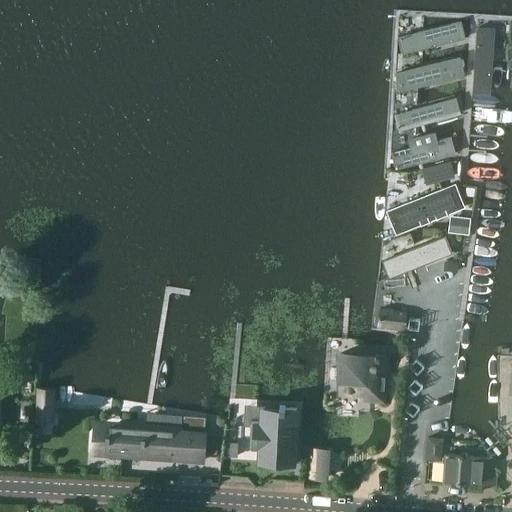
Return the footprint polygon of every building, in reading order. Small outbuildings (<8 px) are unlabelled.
[(395,35),(401,50),(443,40),(463,36),(458,19),(395,35)] [(476,28),(471,94),(493,97),(496,29),(476,28)] [(393,68),(398,87),(464,73),(458,52),(393,68)] [(392,113),(397,125),(458,109),(454,95),(392,113)] [(389,150),(393,166),(442,153),(454,150),(448,134),(435,138),(433,129),(407,135),(409,145),(389,150)] [(442,176),(454,172),(451,160),(423,168),(425,174),(442,176)] [(384,210),(394,229),(462,202),(454,184),(384,210)] [(452,215),(451,216),(450,224),(450,231),(453,231),(469,233),(471,217),(453,215),(452,215)] [(381,258),(388,276),(451,252),(444,234),(381,258)] [(458,271),(459,262),(446,260),(444,270),(458,271)] [(402,329),(404,308),(378,305),(375,325),(402,329)] [(342,353),(339,392),(360,393),(360,394),(360,397),(382,399),(385,355),(380,355),(380,356),(342,353)] [(36,421),(54,422),(55,387),(37,387),(36,421)] [(297,434),(298,413),(286,413),(286,410),(281,410),(281,413),(263,412),(263,421),(262,421),(262,429),(255,428),(253,450),(261,450),(259,467),(262,467),(261,470),(279,472),(280,468),(295,469),(296,449),(297,449),(297,446),(296,446),(296,437),(298,437),(298,434),(297,434)] [(94,450),(94,453),(204,460),(205,452),(217,453),(218,432),(206,431),(181,430),(183,414),(148,411),(146,427),(111,425),(109,447),(111,447),(111,451),(94,450)] [(440,459),(442,435),(425,434),(424,458),(440,459)] [(312,448),(311,477),(326,478),(328,449),(312,448)] [(487,455),(469,454),(443,453),(442,481),(468,482),(495,484),(495,467),(487,455)]
